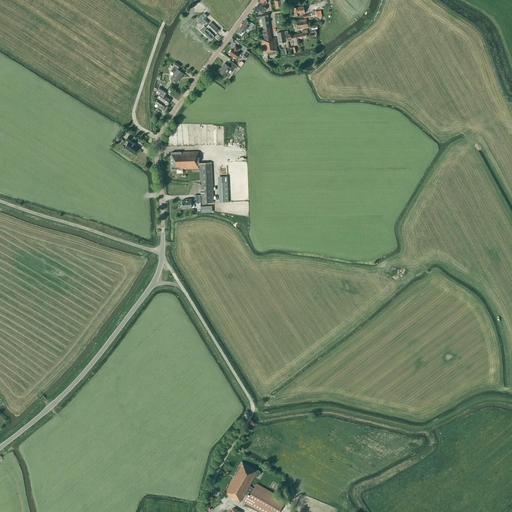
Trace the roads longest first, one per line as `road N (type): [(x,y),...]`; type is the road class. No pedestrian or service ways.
road 1 (tertiary): [(256,0),(158,137),(161,251)]
road 2 (track): [(511,403),(475,403),(419,429),(321,409),(261,418),(251,411)]
road 3 (unclassified): [(182,288),(251,404),(213,491)]
road 4 (tertiary): [(151,286),(71,386),(0,447)]
road 5 (unclassified): [(161,251),(0,201)]
road 6 (track): [(158,137),(138,126),(133,110),(164,23)]
road 7 (track): [(364,511),(356,488),(431,447),(430,427)]
